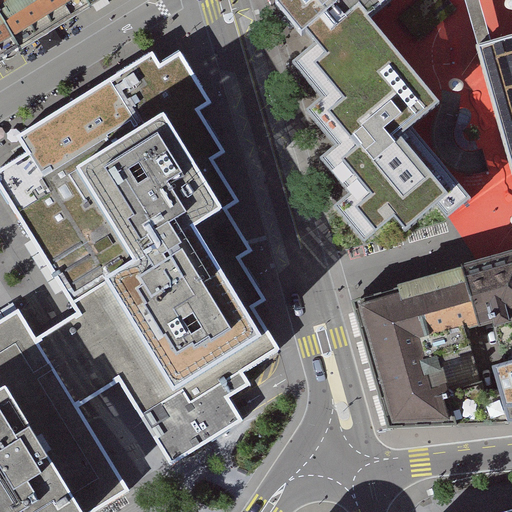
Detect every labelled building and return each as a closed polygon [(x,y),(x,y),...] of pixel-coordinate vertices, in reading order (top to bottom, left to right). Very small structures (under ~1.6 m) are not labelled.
[(0,0),(0,41),(18,70),(89,28),(72,0),(0,0)] [(72,0),(89,28),(134,0),(72,0)] [(269,0),(302,39),(306,34),(336,8),(345,20),(359,10),(368,20),(394,0),(269,0)] [(478,0),(463,0),(479,49),(492,46),(488,32),(478,0)] [(394,218),(405,233),(436,210),(446,221),(472,200),(411,129),(438,106),(424,89),(422,86),(368,20),(359,10),(345,20),(336,8),(306,34),(317,48),(293,66),(322,98),(309,110),(319,122),(339,144),(322,159),(351,194),(336,206),(364,241),(394,218)] [(479,49),(511,158),(511,39),(492,46),(479,49)] [(0,81),(18,70),(0,41),(0,81)] [(36,123),(17,135),(27,151),(0,167),(0,185),(80,312),(62,324),(40,337),(23,306),(0,319),(0,511),(93,511),(128,491),(78,406),(99,393),(119,381),(171,464),(243,422),(227,394),(251,381),(244,371),(279,347),(254,306),(266,299),(253,277),(240,256),(252,249),(228,209),(239,201),(213,157),(225,150),(216,135),(199,109),(210,102),(193,73),(180,51),(158,64),(151,53),(83,95),(36,123)] [(511,267),(470,279),(455,283),(474,347),(489,344),(501,382),(511,379),(511,267)] [(474,347),(455,283),(352,314),(386,433),(395,440),(447,443),(438,412),(479,401),(462,348),(474,347)] [(511,379),(501,382),(488,386),(504,437),(511,436),(511,379)]
